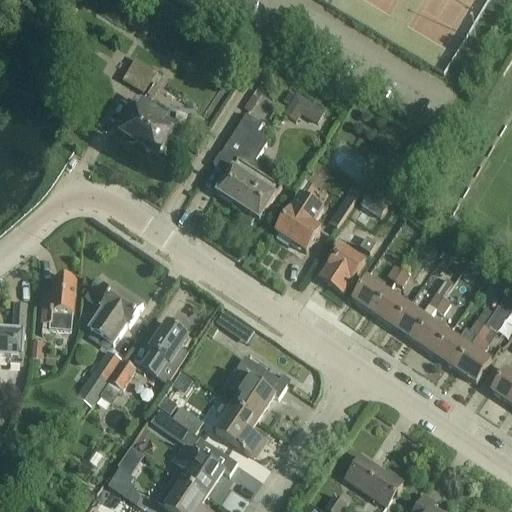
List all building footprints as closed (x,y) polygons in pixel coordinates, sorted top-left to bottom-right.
[(173,0),(237,41),(259,6),(250,0),(173,0)] [(140,37),(149,24),(137,16),(129,28),(140,37)] [(152,101),(158,91),(151,87),(158,76),(136,62),(123,84),(152,101)] [(153,115),(141,107),(121,137),(123,138),(127,146),(135,146),(156,159),(175,129),(165,122),(169,116),(157,109),(153,115)] [(259,169),(253,164),(265,148),(264,141),(257,136),(262,128),(246,118),(222,157),(220,157),(213,167),(214,170),(221,175),(224,174),(229,177),(215,197),(243,215),(240,221),(251,229),(255,223),(260,226),(271,210),(282,192),(267,182),(269,180),(265,168),(259,169)] [(335,234),(346,218),(349,214),(358,198),(350,193),(329,230),(335,234)] [(306,256),(317,239),(321,233),(315,230),(325,214),(301,198),(287,220),(276,236),(306,256)] [(381,223),(388,214),(368,200),(362,210),(381,223)] [(370,259),(377,249),(367,242),(361,252),(370,259)] [(343,298),(364,265),(342,250),(329,270),(320,284),(343,298)] [(388,282),(395,287),(403,276),(395,271),(388,282)] [(410,281),(403,276),(395,287),(403,292),(410,281)] [(72,318),(75,284),(56,282),(54,297),(45,297),(42,337),(51,338),(71,340),(72,318)] [(373,318),(388,296),(367,282),(352,304),(373,318)] [(423,319),(409,310),(394,332),(414,346),(429,324),(436,314),(443,303),(449,294),(454,287),(447,282),(442,290),(423,319)] [(128,330),(129,331),(132,327),(144,310),(116,292),(114,295),(98,285),(89,297),(85,303),(102,313),(103,314),(90,335),(114,350),(128,330)] [(493,336),(511,308),(511,305),(511,304),(511,296),(510,295),(494,317),(493,316),(455,373),(477,388),(492,366),(482,360),(489,350),(485,347),(492,336),(493,336)] [(394,332),(409,310),(388,296),(373,318),(394,332)] [(452,309),(443,303),(436,314),(437,315),(444,320),(452,309)] [(25,336),(26,328),(27,307),(15,307),(13,335),(0,333),(0,361),(9,362),(8,367),(23,369),(26,336),(25,336)] [(455,373),(493,316),(486,312),(470,337),(467,335),(460,345),(450,338),(435,360),(455,373)] [(224,317),(218,329),(228,335),(235,324),(224,317)] [(450,338),(430,324),(429,324),(414,346),(435,360),(450,338)] [(168,389),(189,358),(181,352),(189,340),(168,326),(157,343),(149,354),(154,357),(143,372),(168,389)] [(41,365),(43,346),(34,346),(32,364),(41,365)] [(107,387),(122,364),(109,356),(94,378),(107,387)] [(121,395),(135,374),(125,367),(110,388),(121,395)] [(511,409),(511,377),(506,373),(491,395),(511,409)] [(258,387),(237,374),(226,390),(239,399),(233,408),(256,423),(272,399),(278,403),(287,390),(266,376),(258,387)] [(254,461),(265,444),(249,433),(256,423),(233,408),(215,435),(254,461)] [(195,438),(202,426),(181,412),(173,424),(189,435),(195,438)] [(189,435),(173,424),(161,416),(152,428),(181,447),(189,435)] [(189,476),(183,485),(205,500),(221,475),(229,480),(238,467),(221,456),(216,453),(201,443),(194,454),(188,450),(187,451),(176,468),(189,476)] [(387,480),(361,462),(346,485),(386,511),(404,487),(389,477),(387,480)] [(130,487),(133,482),(120,473),(108,491),(128,503),(136,491),(130,487)] [(203,511),(199,509),(205,500),(183,485),(175,480),(157,506),(165,511),(203,511)] [(343,511),(346,508),(335,501),(327,511),(343,511)] [(432,511),(435,508),(425,501),(417,511),(432,511)]
